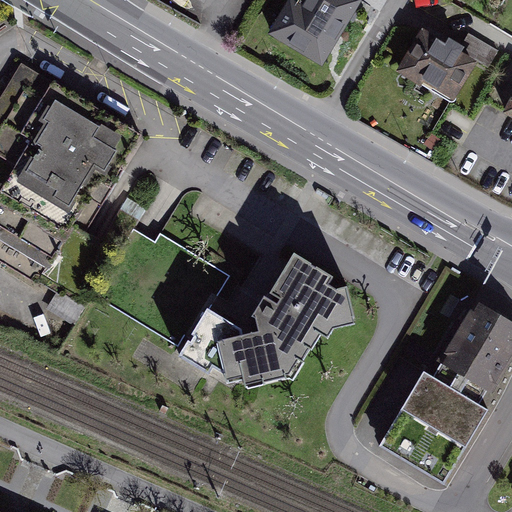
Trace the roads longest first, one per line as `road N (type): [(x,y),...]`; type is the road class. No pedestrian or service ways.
road 1 (primary): [(189,70),(511,250)]
road 2 (primary): [(75,0),(189,70)]
